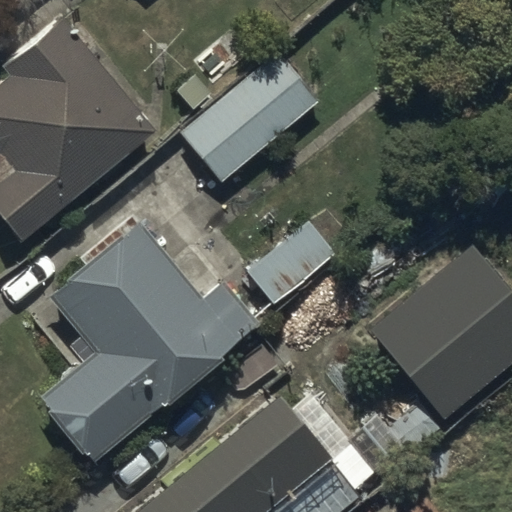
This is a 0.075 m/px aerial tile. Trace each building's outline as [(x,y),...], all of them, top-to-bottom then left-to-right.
[(0,0),(0,14),(16,0),(0,0)] [(150,140),(58,28),(0,75),(0,78),(6,87),(0,91),(0,230),(16,250),(150,140)] [(219,187),(314,107),(275,59),(179,140),(219,187)] [(304,229),(243,280),(269,312),(331,261),(304,229)] [(36,405),(45,417),(40,421),(77,467),(82,464),(86,468),(256,334),(219,288),(197,306),(138,231),(44,306),(75,345),(65,353),(80,371),(36,405)] [(309,352),(372,300),(348,272),(286,323),(309,352)] [(390,431),(411,455),(470,403),(436,365),(403,395),(407,399),(415,408),(390,431)] [(341,446),(345,451),(326,468),(279,411),(157,511),(349,511),(377,489),(370,481),(402,455),(373,420),(341,446)]
